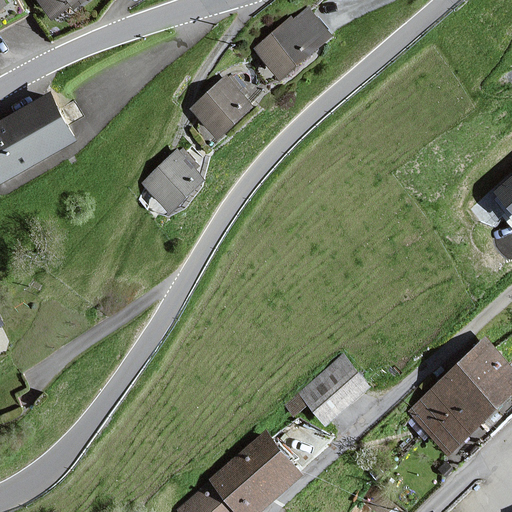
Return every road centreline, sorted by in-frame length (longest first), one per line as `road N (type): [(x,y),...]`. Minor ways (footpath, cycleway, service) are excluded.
road 1 (tertiary): [(0,498),(45,473),(93,422),(266,161),(444,0)]
road 2 (residential): [(511,292),(267,511)]
road 3 (tertiary): [(215,0),(89,42),(0,87)]
